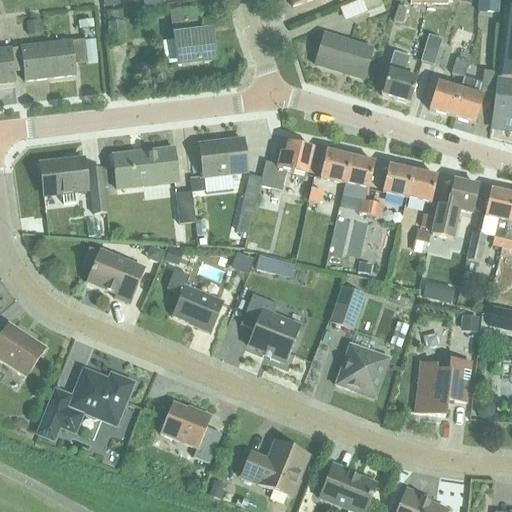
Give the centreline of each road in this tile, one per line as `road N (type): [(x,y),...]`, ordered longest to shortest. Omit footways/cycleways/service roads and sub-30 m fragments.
road 1 (residential): [(511,468),(388,448),(60,314),(10,260),(0,218)]
road 2 (residential): [(0,132),(277,97)]
road 3 (residential): [(511,160),(277,97)]
